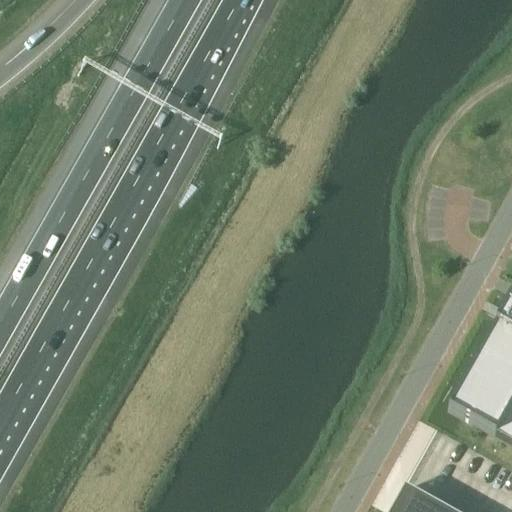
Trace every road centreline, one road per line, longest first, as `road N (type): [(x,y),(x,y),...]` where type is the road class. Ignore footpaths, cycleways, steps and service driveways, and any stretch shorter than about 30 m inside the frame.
road 1 (motorway): [(0,421),(239,0)]
road 2 (motorway): [(184,0),(0,326)]
road 3 (unclassified): [(344,511),(511,212)]
